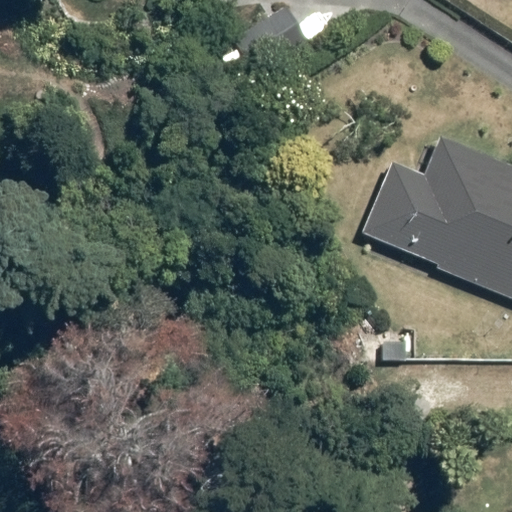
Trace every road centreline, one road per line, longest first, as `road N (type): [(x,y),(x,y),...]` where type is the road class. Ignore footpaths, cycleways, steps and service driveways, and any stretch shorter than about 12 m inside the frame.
road 1 (track): [(315,511),(113,220),(79,130),(0,102)]
road 2 (track): [(190,511),(187,439),(43,264),(0,244)]
road 3 (track): [(511,408),(450,439),(409,511)]
